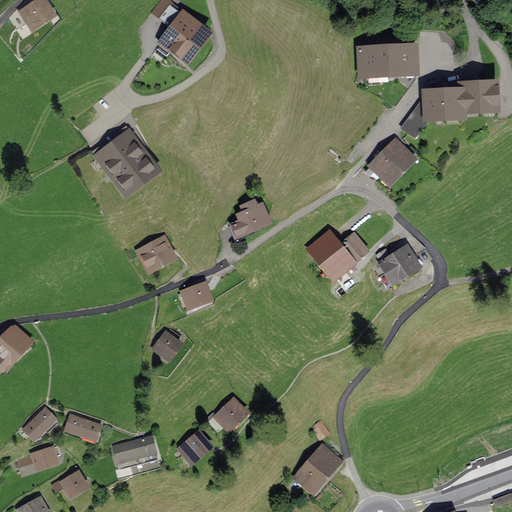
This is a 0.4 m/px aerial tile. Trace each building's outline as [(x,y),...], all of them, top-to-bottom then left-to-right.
[(55,16),(44,0),(35,0),(19,11),(31,31),(55,16)] [(205,39),(176,15),(156,39),(185,63),(205,39)] [(417,76),(413,44),(354,51),(357,82),(417,76)] [(458,82),(458,89),(460,119),(496,118),(495,81),(458,82)] [(422,121),(460,119),(458,89),(420,91),(422,121)] [(329,152),(344,162),(357,143),(342,133),(329,152)] [(365,161),(387,186),(416,160),(393,136),(365,161)] [(158,170),(131,137),(106,158),(132,191),(158,170)] [(223,216),(235,239),(272,221),(260,198),(223,216)] [(163,235),(132,256),(147,278),(178,258),(163,235)] [(369,253),(354,236),(340,248),(330,236),(311,252),(336,281),(369,253)] [(407,246),(379,263),(393,286),(421,269),(407,246)] [(206,284),(184,292),(191,311),(213,303),(206,284)] [(0,371),(3,375),(31,347),(14,330),(0,343),(0,371)] [(186,351),(167,334),(150,352),(168,369),(186,351)] [(250,413),(232,394),(212,413),(230,432),(250,413)] [(46,410),(35,421),(45,432),(57,421),(46,410)] [(65,432),(79,437),(85,421),(70,416),(65,432)] [(34,442),(45,432),(35,421),(24,431),(34,442)] [(101,426),(85,421),(79,437),(95,443),(101,426)] [(322,423),(314,429),(322,440),(330,434),(322,423)] [(211,447),(198,426),(175,440),(189,461),(211,447)] [(153,435),(115,443),(120,469),(158,461),(153,435)] [(311,493),(316,487),(342,457),(326,443),(296,478),(304,484),(302,486),(311,493)] [(53,449),(30,455),(35,475),(58,470),(53,449)] [(19,467),(29,464),(27,457),(17,460),(19,467)] [(90,492),(77,475),(59,489),(72,506),(90,492)] [(511,494),(493,502),(496,508),(511,502),(511,494)] [(51,511),(46,499),(16,511),(51,511)]
